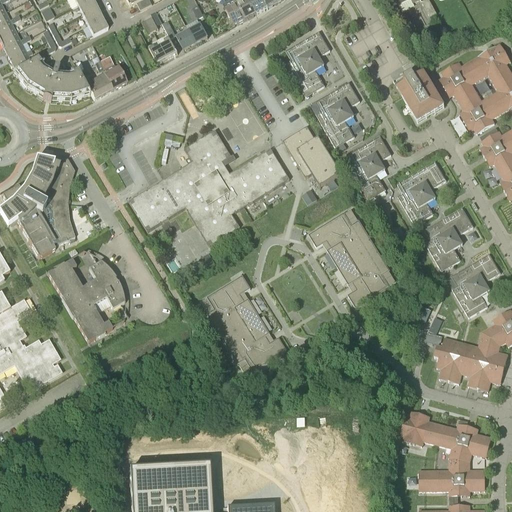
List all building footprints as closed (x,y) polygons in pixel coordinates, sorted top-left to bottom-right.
[(82,18),(97,10),(92,0),(77,8),(82,18)] [(125,0),(130,9),(146,1),(145,0),(125,0)] [(245,23),(233,0),(222,0),(225,5),(223,7),(234,29),(245,23)] [(247,1),(246,0),(233,0),(245,23),(255,17),(247,1)] [(262,0),(246,0),(247,1),(255,17),(267,11),(268,11),(262,0)] [(282,0),(262,0),(268,11),(283,1),(282,0)] [(432,24),(439,20),(427,0),(421,3),(432,24)] [(197,22),(203,19),(197,8),(192,11),(197,22)] [(87,28),(102,21),(97,10),(82,18),(87,28)] [(152,19),(155,25),(160,22),(156,14),(150,17),(152,19)] [(11,27),(16,24),(14,20),(9,23),(5,15),(0,17),(0,29),(10,25),(11,27)] [(147,22),(153,34),(158,31),(155,25),(152,19),(147,22)] [(102,21),(87,28),(93,39),(108,31),(102,21)] [(148,36),(153,34),(147,22),(142,25),(148,36)] [(176,38),(168,23),(162,26),(170,41),(176,38)] [(0,42),(15,35),(11,27),(10,25),(0,29),(0,42)] [(187,33),(194,47),(207,40),(200,26),(187,33)] [(184,53),(194,47),(187,33),(176,39),(184,53)] [(319,59),(330,53),(319,34),(285,53),(291,63),(286,66),(305,100),(325,88),(315,73),(324,68),(319,59)] [(22,47),(26,44),(24,40),(19,43),(15,35),(0,42),(0,46),(3,52),(4,51),(5,53),(20,45),(22,47)] [(160,48),(168,62),(178,56),(169,40),(164,43),(165,45),(160,48)] [(168,62),(160,48),(158,43),(153,46),(154,48),(149,51),(157,67),(168,62)] [(26,55),(22,47),(20,45),(5,53),(10,63),(26,55)] [(458,65),(441,75),(443,79),(439,82),(449,100),(454,97),(463,114),(459,117),(469,135),(474,132),(476,136),(494,126),(491,122),(508,112),(511,110),(511,77),(506,67),(510,64),(500,46),(496,49),(495,48),(477,59),(478,59),(461,69),(458,65)] [(15,73),(31,65),(28,59),(32,56),(30,52),(26,55),(10,63),(15,73)] [(100,64),(105,72),(114,68),(109,60),(100,64)] [(15,73),(14,74),(14,75),(17,74),(27,87),(25,90),(26,91),(28,88),(43,97),(42,101),(43,102),(44,98),(50,100),(49,104),(50,104),(51,100),(69,101),(69,104),(70,104),(70,101),(87,96),(88,98),(89,98),(77,75),(72,76),(73,79),(67,81),(56,81),(58,72),(54,70),(51,79),(41,73),(38,68),(40,66),(37,62),(31,65),(15,73)] [(94,67),(99,75),(105,72),(100,64),(94,67)] [(127,86),(118,69),(103,76),(112,94),(113,94),(127,86)] [(414,79),(412,74),(403,80),(405,84),(396,89),(417,124),(444,109),(423,73),(414,79)] [(112,94),(103,76),(84,86),(94,104),(112,94)] [(349,110),(360,104),(349,85),(315,104),(321,114),(316,117),(335,151),(354,139),(345,124),(354,119),(349,110)] [(310,107),(316,117),(321,114),(315,104),(310,107)] [(315,142),(307,129),(283,144),(305,181),(311,177),(319,190),(341,176),(318,140),(315,142)] [(480,140),(482,144),(499,134),(496,130),(480,140)] [(511,132),(501,138),(499,134),(482,144),(481,144),(484,149),(479,151),(489,169),(494,167),(504,183),(499,186),(510,204),(511,202),(511,132)] [(231,159),(215,133),(202,141),(201,140),(197,143),(198,143),(184,152),(192,164),(128,203),(137,217),(136,218),(138,221),(139,221),(147,234),(185,211),(209,249),(223,240),(223,241),(227,239),(226,238),(239,230),(232,217),(289,182),(270,151),(230,176),(222,164),(231,159)] [(171,149),(172,142),(173,138),(166,136),(164,147),(171,149)] [(380,164),(391,157),(380,138),(346,158),(352,168),(347,171),(366,204),(385,193),(376,177),(385,172),(380,164)] [(9,211),(0,215),(0,216),(10,234),(19,228),(38,262),(55,252),(52,248),(56,246),(56,248),(75,240),(69,224),(68,207),(69,191),(74,174),(67,162),(58,167),(57,169),(35,164),(30,179),(21,194),(18,189),(2,199),(9,211)] [(430,192),(446,183),(435,164),(397,186),(402,196),(397,199),(414,228),(433,217),(427,206),(435,201),(430,192)] [(310,192),(302,197),(308,207),(317,201),(310,192)] [(457,239),(473,229),(462,210),(424,233),(429,243),(424,245),(441,274),(460,263),(454,252),(462,247),(457,239)] [(358,223),(351,212),(344,216),(344,215),(308,237),(316,250),(326,244),(331,251),(327,253),(348,288),(352,286),(356,292),(347,298),(355,311),(390,290),(389,289),(396,285),(388,274),(389,273),(359,223),(358,223)] [(68,254),(71,259),(77,256),(74,250),(68,254)] [(202,267),(215,259),(212,253),(199,261),(202,267)] [(484,285),(500,276),(489,257),(451,279),(456,289),(451,292),(468,321),(487,310),(481,298),(489,293),(484,285)] [(52,367),(59,363),(47,343),(40,347),(39,344),(26,352),(24,348),(22,349),(19,343),(26,339),(17,324),(32,316),(23,302),(9,311),(0,296),(0,295),(0,283),(3,282),(1,279),(8,276),(0,262),(0,410),(4,408),(0,401),(3,400),(0,394),(0,376),(15,368),(26,387),(29,385),(33,391),(61,375),(57,367),(53,369),(52,367)] [(76,270),(71,262),(63,267),(63,266),(55,271),(55,272),(47,276),(62,302),(61,302),(72,321),(72,320),(87,346),(95,341),(96,342),(104,337),(104,336),(112,332),(107,324),(103,327),(92,309),(105,301),(112,312),(123,306),(124,306),(123,298),(121,291),(117,284),(117,285),(115,281),(111,275),(106,269),(100,264),(99,265),(100,265),(88,272),(95,283),(82,291),(71,272),(76,270)] [(250,291),(242,278),(207,300),(207,301),(201,305),(207,316),(237,367),(238,366),(245,377),(252,373),(253,374),(287,353),(278,340),(270,346),(267,341),(271,338),(247,300),(243,302),(240,297),(250,291)] [(456,289),(451,279),(446,282),(451,292),(456,289)] [(423,334),(428,315),(419,312),(413,331),(423,334)] [(511,315),(510,312),(492,323),(495,327),(482,335),(478,350),(444,341),(441,350),(436,349),(433,360),(438,361),(436,370),(441,372),(438,382),(458,387),(461,377),(470,379),(467,389),(487,395),(490,385),(500,387),(507,358),(498,355),(499,349),(506,347),(508,350),(511,347),(511,315)] [(431,328),(429,333),(436,336),(438,331),(431,328)] [(432,336),(430,344),(440,347),(442,339),(432,336)] [(448,473),(418,474),(418,494),(448,494),(448,499),(469,499),(469,494),(484,494),(484,473),(469,473),(469,465),(471,457),(485,461),(491,441),(476,437),(477,432),(466,429),(458,427),(457,427),(456,432),(427,424),(428,420),(410,415),(408,420),(404,419),(399,438),(403,439),(402,444),(421,448),(422,444),(451,452),(448,462),(448,473)] [(210,511),(209,470),(129,474),(130,511),(272,511),(273,507),(225,509),(225,511),(210,511)] [(458,508),(458,499),(449,499),(449,508),(458,508)]
